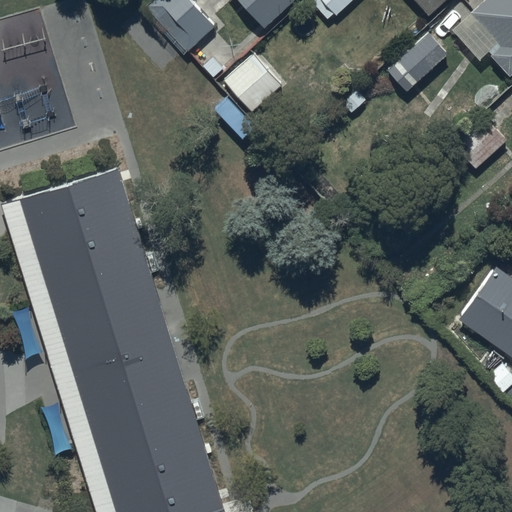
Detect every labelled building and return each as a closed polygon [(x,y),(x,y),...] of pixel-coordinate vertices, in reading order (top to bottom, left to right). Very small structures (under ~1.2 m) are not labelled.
[(186,53),(216,24),(192,0),(144,0),(140,4),(186,53)] [(295,0),(239,0),(264,28),(295,0)] [(351,0),(311,0),(328,20),(351,0)] [(415,0),(430,16),(446,0),(415,0)] [(511,74),(511,0),(484,0),(452,30),(479,60),(488,51),(510,76),(511,74)] [(281,85),(255,53),(223,80),(250,112),(281,85)] [(452,143),(475,169),(507,140),(484,114),(452,143)] [(3,200),(98,511),(197,511),(223,504),(119,164),(3,200)] [(511,278),(496,267),(458,321),(511,359),(511,278)]
